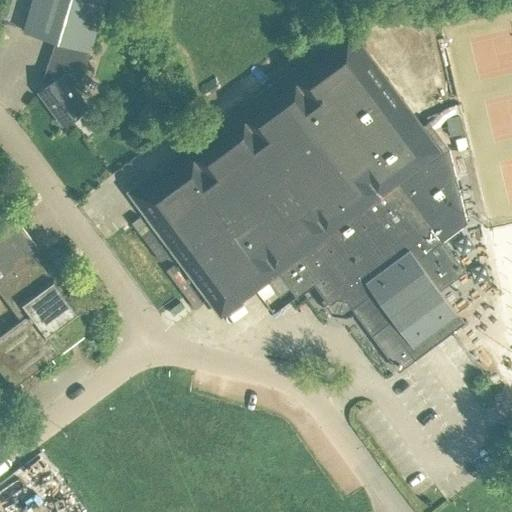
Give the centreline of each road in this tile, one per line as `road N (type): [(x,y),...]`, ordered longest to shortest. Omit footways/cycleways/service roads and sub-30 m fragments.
road 1 (residential): [(398,511),(312,394),(287,378),(153,340)]
road 2 (residential): [(153,340),(0,121)]
road 3 (residential): [(153,340),(0,454)]
